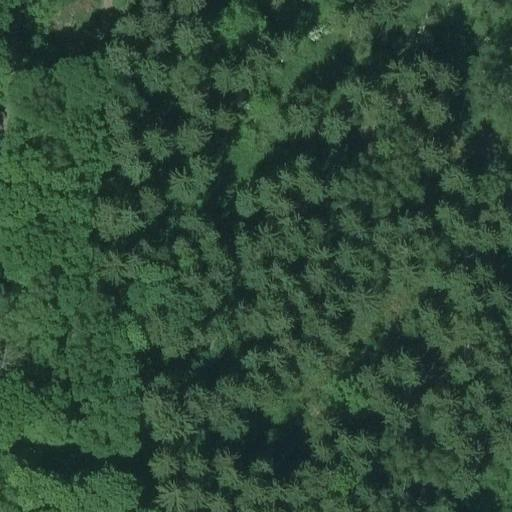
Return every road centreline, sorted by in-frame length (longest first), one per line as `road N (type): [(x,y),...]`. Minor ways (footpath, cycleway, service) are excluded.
road 1 (track): [(102,0),(68,373),(73,490)]
road 2 (unknown): [(17,0),(0,133)]
